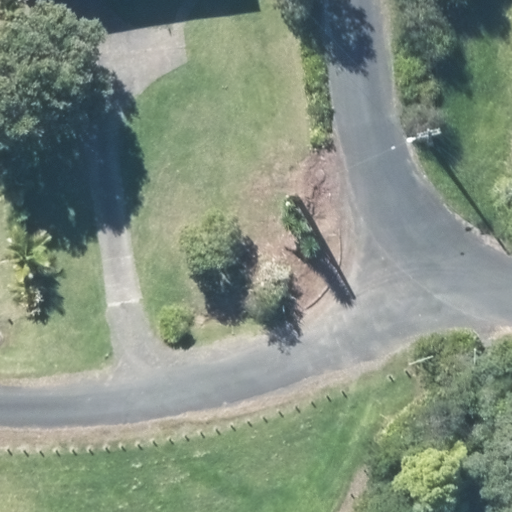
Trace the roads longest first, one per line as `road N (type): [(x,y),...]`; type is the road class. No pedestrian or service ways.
road 1 (residential): [(0,400),(127,396),(311,356),(409,304),(458,255)]
road 2 (residential): [(458,255),(418,219),(394,179),(378,133),(363,0)]
